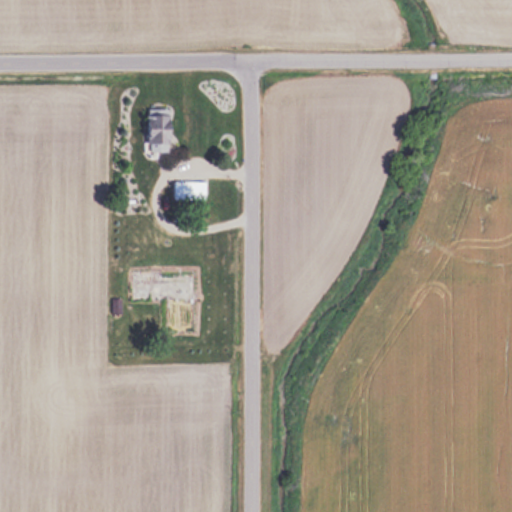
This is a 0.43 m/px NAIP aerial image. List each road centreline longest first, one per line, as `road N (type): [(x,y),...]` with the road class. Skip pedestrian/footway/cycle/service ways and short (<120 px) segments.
road 1 (residential): [(511,64),(0,66)]
road 2 (residential): [(252,511),(252,65)]
